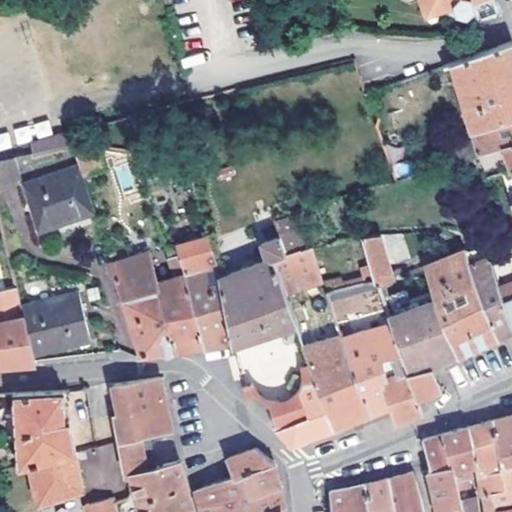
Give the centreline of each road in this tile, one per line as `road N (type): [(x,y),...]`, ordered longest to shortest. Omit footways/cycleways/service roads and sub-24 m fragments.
road 1 (residential): [(0,381),(177,364),(210,383),(301,474)]
road 2 (residential): [(301,474),(511,388)]
